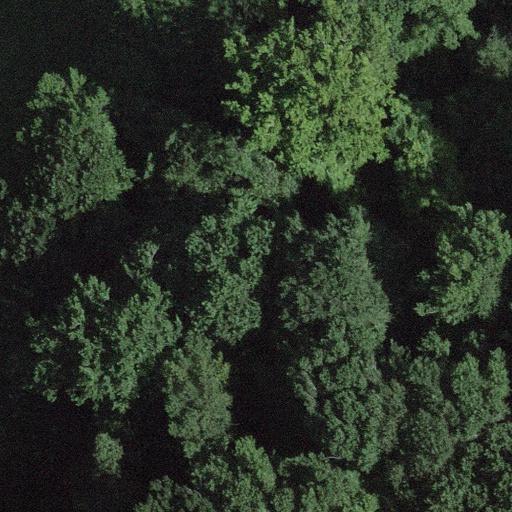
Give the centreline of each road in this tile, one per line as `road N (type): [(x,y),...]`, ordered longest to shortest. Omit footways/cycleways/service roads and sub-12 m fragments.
road 1 (track): [(0,356),(68,333),(202,308),(511,311)]
road 2 (track): [(374,307),(395,135),(426,0)]
